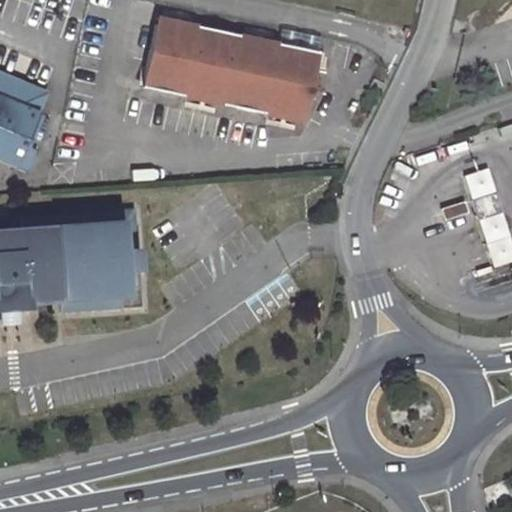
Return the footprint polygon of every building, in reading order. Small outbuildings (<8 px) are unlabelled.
[(164,19),(156,27),(198,35),(199,28),(164,19)] [(156,27),(144,90),(187,98),(188,91),(228,99),(227,106),(270,115),(272,108),(313,116),(316,105),(331,95),(321,78),(326,53),(283,45),(282,52),(241,44),(243,37),(199,28),(198,35),(156,27)] [(283,45),(243,37),(241,44),(282,52),(283,45)] [(43,90),(0,73),(0,161),(23,170),(34,147),(28,145),(41,113),(35,111),(43,90)] [(188,91),(187,98),(227,106),(228,99),(188,91)] [(272,108),(270,115),(306,127),(313,116),(272,108)] [(487,166),(464,174),(473,200),(496,192),(487,166)] [(496,192),(473,200),(481,222),(504,215),(496,192)] [(511,239),(504,215),(481,222),(497,269),(511,264),(511,239)] [(33,219),(0,222),(0,320),(6,320),(6,315),(41,312),(40,302),(138,305),(125,217),(34,234),(33,219)]
